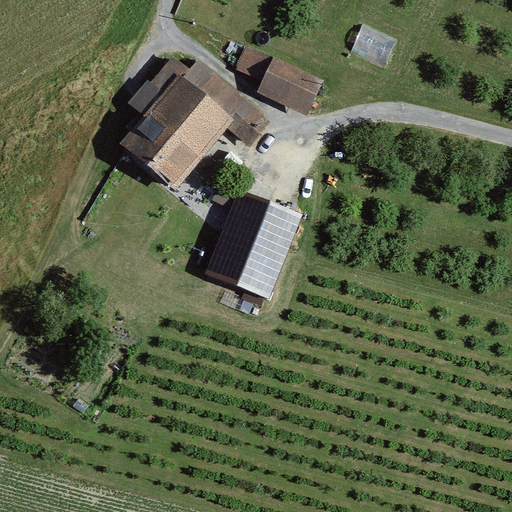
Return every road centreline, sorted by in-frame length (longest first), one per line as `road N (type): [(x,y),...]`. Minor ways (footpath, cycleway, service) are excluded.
road 1 (track): [(511,137),(379,103),(334,118),(259,177)]
road 2 (track): [(165,9),(173,36),(307,139)]
